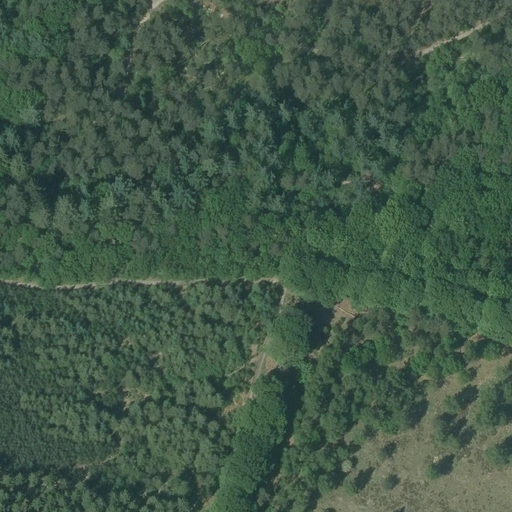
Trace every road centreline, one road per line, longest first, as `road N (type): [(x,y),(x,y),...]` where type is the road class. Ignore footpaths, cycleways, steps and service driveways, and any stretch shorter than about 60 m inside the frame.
road 1 (track): [(184,0),(370,70),(511,9)]
road 2 (track): [(0,226),(32,239),(118,245),(182,219),(222,216),(265,229),(298,273)]
road 3 (track): [(0,282),(71,288),(277,281),(298,273)]
road 4 (track): [(298,273),(315,269),(511,310)]
road 5 (track): [(0,473),(189,511)]
